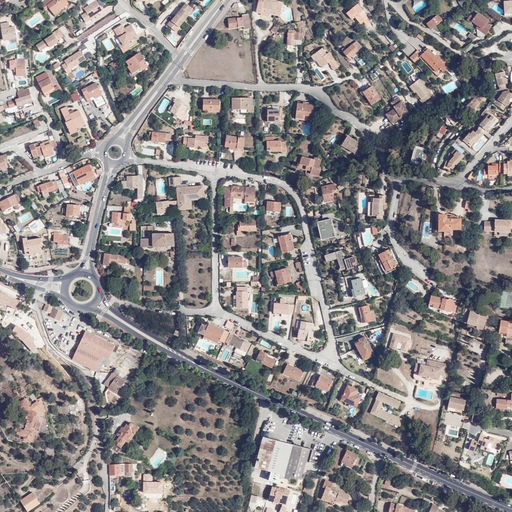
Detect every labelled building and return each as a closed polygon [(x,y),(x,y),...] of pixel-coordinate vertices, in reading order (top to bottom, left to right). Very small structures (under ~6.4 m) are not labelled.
[(40,0),(38,2),(37,2),(42,10),(47,7),(52,15),(57,11),(56,10),(66,2),(64,0),(66,0),(65,0),(40,0)] [(84,12),(78,15),(83,23),(97,14),(96,13),(100,10),(94,0),(93,1),(92,0),(87,0),(85,2),(84,4),(85,6),(81,8),(84,12)] [(283,4),(279,4),(264,0),(263,3),(258,2),(256,13),(261,14),(260,15),(269,17),(270,14),(280,16),(283,4)] [(187,13),(191,7),(185,2),(176,15),(174,17),(172,16),(166,24),(173,30),(177,25),(179,27),(188,15),(187,13)] [(356,4),(345,13),(350,20),(353,18),(358,24),(361,22),(364,25),(369,22),(360,12),(361,11),(356,4)] [(248,12),(242,12),(242,16),(228,16),(228,26),(243,25),(243,27),(249,27),(248,12)] [(477,26),(472,32),(482,39),(485,36),(491,27),(486,23),(488,20),(477,13),(470,16),(467,20),(470,23),(471,21),(477,26)] [(442,19),(438,14),(427,22),(430,27),(442,19)] [(120,24),(111,29),(118,42),(115,44),(119,50),(126,45),(128,44),(127,42),(129,40),(128,39),(135,35),(128,24),(122,28),(120,24)] [(275,24),(271,30),(275,33),(279,28),(275,24)] [(497,24),(493,27),(496,32),(501,29),(497,24)] [(14,32),(12,25),(8,25),(9,29),(1,30),(3,41),(14,38),(12,32),(14,32)] [(303,28),(298,28),(289,27),(288,30),(287,42),(295,43),(295,42),(301,42),(301,38),(302,38),(303,28)] [(63,38),(58,30),(52,34),(53,36),(35,48),(40,54),(47,49),(49,50),(58,44),(57,42),(63,38)] [(391,39),(385,32),(383,34),(389,41),(391,39)] [(472,32),(468,36),(473,41),(477,37),(472,32)] [(358,46),(353,40),(345,47),(342,44),(339,47),(342,50),(341,51),(346,56),(358,46)] [(323,46),(312,55),(311,55),(315,59),(316,58),(322,67),(335,57),(330,50),(327,52),(323,46)] [(422,52),(418,55),(418,56),(434,72),(437,69),(440,72),(445,67),(437,60),(439,58),(431,50),(429,52),(426,48),(425,48),(424,47),(421,50),(422,52)] [(78,50),(62,60),(62,61),(63,62),(59,65),(65,74),(69,72),(68,70),(84,59),(78,50)] [(24,76),(23,54),(16,55),(16,59),(13,60),(14,76),(24,76)] [(145,69),(136,54),(132,56),(132,57),(123,63),(125,67),(124,68),(128,73),(126,74),(127,77),(129,77),(138,72),(138,73),(145,69)] [(115,59),(107,64),(111,70),(119,65),(115,59)] [(47,62),(36,69),(37,72),(49,65),(47,62)] [(498,83),(499,86),(500,86),(506,84),(507,84),(502,68),(492,71),(494,77),(496,83),(498,83)] [(33,79),(41,93),(51,87),(43,73),(33,79)] [(424,92),(427,89),(417,75),(409,81),(414,88),(419,96),(417,97),(420,101),(426,96),(424,92)] [(377,97),(369,84),(360,90),(368,103),(377,97)] [(506,84),(500,86),(501,91),(497,98),(500,99),(498,104),(504,107),(508,99),(508,91),(506,84)] [(103,106),(93,85),(79,91),(85,104),(91,101),(95,110),(103,106)] [(51,87),(41,93),(43,97),(56,90),(54,86),(51,87)] [(28,90),(16,93),(18,98),(18,99),(5,103),(4,104),(5,109),(8,108),(15,106),(15,107),(34,101),(31,94),(30,95),(28,90)] [(399,95),(391,101),(394,106),(386,113),(392,123),(404,114),(406,118),(412,114),(399,95)] [(470,109),(477,101),(480,104),(485,99),(481,95),(479,98),(476,95),(475,97),(474,96),(469,100),(465,104),(467,107),(470,109)] [(180,100),(175,97),(172,101),(174,103),(169,111),(175,115),(174,117),(181,122),(185,117),(181,114),(186,107),(179,102),(180,100)] [(251,97),(232,97),(231,109),(240,109),(241,111),(252,111),(252,105),(255,105),(255,98),(251,98),(251,97)] [(219,109),(219,100),(202,99),(202,109),(219,109)] [(312,104),(295,103),(293,118),(301,119),(302,115),(306,115),(311,115),(312,104)] [(282,114),(282,105),(278,105),(278,108),(265,108),(264,119),(269,119),(269,118),(273,118),(273,120),(277,120),(278,113),(282,114)] [(443,117),(453,107),(451,106),(442,115),(443,117)] [(461,115),(453,107),(443,117),(452,125),(454,123),(458,118),(461,115)] [(72,127),(81,122),(76,112),(68,116),(64,109),(59,112),(64,124),(63,125),(68,136),(75,133),(74,130),(72,127)] [(479,125),(476,128),(477,128),(482,133),(496,118),(491,114),(490,115),(487,117),(484,115),(478,123),(479,125)] [(189,130),(189,121),(184,121),(180,125),(180,130),(189,130)] [(441,130),(446,134),(449,129),(444,125),(441,130)] [(98,127),(92,132),(97,138),(103,134),(98,127)] [(482,133),(477,128),(474,132),(472,130),(469,133),(468,132),(462,139),(470,146),(482,133)] [(169,140),(169,132),(148,131),(148,138),(150,139),(151,141),(165,141),(165,139),(169,140)] [(359,142),(347,134),(341,142),(345,145),(344,146),(353,151),(353,153),(358,157),(364,148),(358,144),(359,142)] [(206,136),(194,135),(193,139),(182,137),(182,145),(186,146),(186,147),(193,147),(193,145),(206,147),(206,136)] [(235,146),(235,148),(241,149),(243,138),(225,135),(224,146),(228,147),(229,146),(235,146)] [(274,136),(265,136),(265,141),(266,141),(266,146),(270,146),(270,151),(280,151),(280,152),(286,152),(286,141),(280,141),(280,140),(273,140),(274,136)] [(47,142),(47,140),(37,143),(41,154),(42,157),(52,154),(49,147),(47,142)] [(37,143),(37,142),(24,147),(25,150),(28,150),(30,156),(34,155),(35,156),(41,154),(37,143)] [(442,164),(447,166),(449,167),(460,154),(458,151),(460,148),(454,143),(447,150),(442,164)] [(425,148),(415,146),(411,159),(422,161),(425,148)] [(294,155),(289,166),(294,169),(295,166),(309,170),(308,172),(318,175),(320,167),(318,166),(320,157),(313,155),(313,158),(298,154),(298,156),(294,155)] [(500,169),(500,170),(504,171),(505,173),(511,172),(511,158),(505,159),(505,162),(500,162),(500,169)] [(493,172),(493,163),(488,163),(484,163),(484,172),(493,172)] [(67,174),(68,175),(74,188),(94,179),(88,165),(67,174)] [(137,176),(126,176),(126,181),(121,181),(120,188),(126,188),(126,185),(133,185),(133,187),(138,187),(138,196),(142,196),(142,182),(137,182),(137,176)] [(187,198),(204,197),(203,186),(180,188),(178,176),(170,177),(171,189),(175,189),(177,211),(188,210),(187,198)] [(51,182),(35,187),(37,193),(40,192),(42,199),(48,197),(47,193),(58,189),(55,181),(51,182)] [(335,191),(333,184),(320,187),(322,199),(326,198),(327,202),(332,201),(331,192),(335,191)] [(255,187),(232,185),(232,187),(225,186),(224,196),(225,197),(224,206),(229,206),(232,207),(233,206),(233,199),(239,199),(239,197),(243,197),(243,201),(254,201),(255,187)] [(19,202),(15,194),(0,201),(0,208),(1,211),(12,206),(14,210),(18,208),(16,204),(19,202)] [(382,203),(384,203),(384,194),(379,194),(379,197),(371,196),(371,200),(370,200),(370,208),(367,208),(366,214),(376,215),(376,217),(381,217),(381,212),(382,203)] [(204,199),(204,197),(187,198),(188,210),(191,210),(191,201),(204,199)] [(472,199),(465,198),(464,205),(466,205),(466,209),(471,209),(472,199)] [(169,211),(168,202),(155,203),(156,213),(169,211)] [(279,203),(266,202),(265,210),(278,212),(279,203)] [(80,206),(69,204),(67,217),(78,218),(80,206)] [(123,213),(111,211),(110,222),(115,222),(114,224),(121,225),(121,226),(125,227),(126,220),(130,220),(130,213),(123,213)] [(331,213),(321,215),(322,221),(319,222),(323,239),(333,237),(330,220),(332,219),(331,213)] [(459,227),(459,217),(445,217),(445,213),(438,213),(437,228),(442,228),(442,231),(449,231),(450,227),(459,227)] [(253,231),(254,219),(243,219),(244,218),(236,218),(236,220),(238,221),(237,225),(236,225),(237,230),(235,230),(235,235),(242,236),(242,231),(253,231)] [(504,232),(506,219),(495,219),(495,221),(484,221),(484,231),(495,231),(495,232),(504,232)] [(172,246),(172,232),(152,233),(152,238),(139,239),(140,246),(172,246)] [(59,234),(53,234),(53,243),(58,243),(59,245),(70,245),(70,235),(64,235),(64,237),(59,237),(59,234)] [(292,243),(290,234),(278,237),(281,251),(291,249),(290,244),(292,243)] [(24,252),(40,249),(39,244),(42,243),(41,238),(26,241),(23,241),(24,252)] [(395,264),(387,248),(376,253),(381,263),(383,261),(388,271),(394,268),(393,265),(395,264)] [(343,259),(339,249),(323,255),(325,262),(334,259),(338,270),(345,268),(346,270),(353,268),(352,264),(354,263),(353,257),(343,259)] [(124,264),(124,258),(124,255),(104,253),(102,265),(108,266),(108,263),(116,264),(116,263),(124,264)] [(246,268),(246,262),(241,262),(241,257),(227,257),(227,268),(246,268)] [(300,272),(299,262),(292,264),(295,273),(300,272)] [(289,282),(286,268),(269,272),(270,278),(275,277),(277,285),(289,282)] [(362,278),(351,280),(353,288),(351,289),(353,297),(356,297),(356,296),(365,294),(364,290),(363,282),(362,278)] [(300,281),(295,284),(297,289),(299,288),(300,291),(304,290),(300,281)] [(246,292),(246,288),(236,287),(236,292),(235,292),(235,298),(231,298),(231,307),(235,307),(246,307),(246,292)] [(2,293),(0,292),(0,303),(8,305),(12,307),(12,308),(16,310),(20,303),(20,302),(20,301),(19,301),(19,300),(2,293)] [(449,297),(431,293),(429,302),(433,303),(432,306),(440,308),(440,307),(456,311),(457,304),(455,303),(456,298),(449,296),(449,297)] [(291,314),(291,304),(281,304),(282,299),(278,298),(278,302),(276,302),(275,304),(273,303),(273,313),(291,314)] [(52,307),(45,304),(42,310),(49,313),(52,307)] [(372,321),(370,315),(368,305),(358,307),(360,317),(361,317),(363,323),(372,321)] [(471,307),(467,321),(467,322),(476,324),(476,326),(493,330),(494,326),(487,324),(490,315),(488,314),(489,312),(471,307)] [(58,322),(63,313),(52,308),(48,317),(58,322)] [(501,328),(500,331),(507,332),(507,334),(511,335),(511,322),(509,322),(510,321),(502,320),(501,328)] [(232,324),(227,321),(224,327),(229,330),(232,324)] [(313,323),(298,321),(297,321),(296,329),(299,329),(297,338),(312,341),(314,332),(311,331),(313,323)] [(224,329),(209,322),(207,326),(202,323),(198,333),(218,342),(224,329)] [(15,326),(11,333),(23,341),(33,352),(37,348),(33,341),(32,340),(31,341),(28,337),(29,336),(15,326)] [(79,346),(104,357),(108,359),(112,351),(116,353),(119,346),(86,331),(79,346)] [(394,334),(389,348),(395,350),(398,342),(403,343),(401,350),(407,352),(411,339),(394,334)] [(231,338),(228,345),(235,348),(234,352),(244,357),(250,343),(233,335),(231,338)] [(373,355),(364,337),(358,339),(359,341),(354,344),(363,360),(373,355)] [(251,356),(255,346),(251,344),(247,354),(251,356)] [(104,357),(79,346),(73,360),(97,372),(104,357)] [(268,354),(260,350),(255,360),(256,360),(272,368),(276,359),(268,355),(268,354)] [(425,364),(415,362),(413,371),(418,371),(416,379),(427,382),(428,377),(438,379),(439,374),(444,375),(447,362),(426,358),(425,364)] [(279,365),(285,368),(286,364),(287,362),(281,359),(279,365)] [(303,372),(286,364),(285,368),(282,372),(290,376),(289,377),(299,382),(303,372)] [(117,376),(108,388),(116,393),(125,381),(130,385),(133,380),(130,378),(116,368),(113,373),(117,376)] [(112,372),(104,384),(108,388),(117,376),(113,373),(112,372)] [(332,380),(321,374),(319,378),(315,377),(310,386),(314,388),(316,384),(328,390),(332,380)] [(357,390),(347,385),(340,398),(346,401),(345,403),(354,407),(359,397),(354,395),(357,390)] [(394,407),(397,408),(401,401),(379,391),(370,412),(400,426),(404,418),(391,413),(387,411),(381,408),(384,402),(390,405),(394,407)] [(511,393),(510,393),(510,400),(496,399),(496,407),(505,408),(505,405),(511,405),(511,393)] [(107,404),(106,395),(99,397),(101,406),(107,404)] [(467,399),(450,396),(448,407),(464,410),(467,399)] [(32,406),(27,398),(16,404),(22,414),(27,419),(25,426),(24,430),(15,427),(14,431),(15,432),(15,434),(24,436),(23,440),(37,444),(38,439),(37,438),(38,435),(35,434),(35,433),(32,432),(34,428),(38,429),(39,425),(35,423),(36,419),(36,417),(32,416),(32,412),(30,411),(30,408),(32,406)] [(43,398),(37,400),(34,401),(39,410),(45,406),(43,398)] [(137,429),(129,422),(127,424),(125,424),(122,428),(121,427),(113,438),(115,440),(115,441),(117,443),(115,445),(119,448),(131,433),(133,434),(137,429)] [(486,435),(481,433),(477,443),(481,444),(480,448),(490,451),(492,447),(500,450),(503,440),(494,437),(492,440),(485,437),(486,435)] [(271,471),(269,480),(278,483),(279,479),(280,477),(289,479),(290,476),(302,479),(306,461),(307,461),(308,458),(311,457),(313,449),(263,436),(255,467),(271,471)] [(469,450),(474,452),(477,442),(472,440),(469,450)] [(357,456),(346,450),(340,463),(351,468),(357,456)] [(119,464),(109,465),(109,476),(119,475),(119,464)] [(14,477),(9,469),(1,474),(7,482),(14,477)] [(333,484),(325,481),(321,488),(325,489),(320,499),(328,502),(329,501),(339,505),(340,503),(345,505),(348,497),(336,491),(337,490),(332,487),(333,484)] [(291,489),(279,486),(278,487),(273,486),(269,500),(286,505),(291,489)] [(38,503),(32,493),(20,500),(27,510),(38,503)] [(256,509),(257,505),(265,507),(267,498),(251,496),(249,508),(256,509)]
